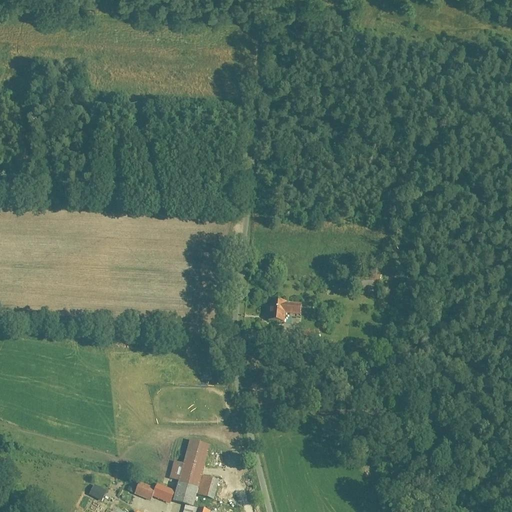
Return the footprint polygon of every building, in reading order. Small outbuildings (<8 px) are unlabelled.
[(372,273),(350,272),(350,286),(372,287),(372,273)] [(294,309),(295,298),(276,297),(276,294),(263,293),(261,315),(279,316),(279,308),(294,309)] [(297,344),(317,344),(317,330),(297,330),(297,344)] [(209,447),(188,441),(168,511),(204,511),(192,509),(195,498),(211,502),(217,482),(201,478),(209,447)] [(136,484),(132,497),(149,502),(152,489),(136,484)] [(85,495),(98,502),(103,492),(91,485),(85,495)]
